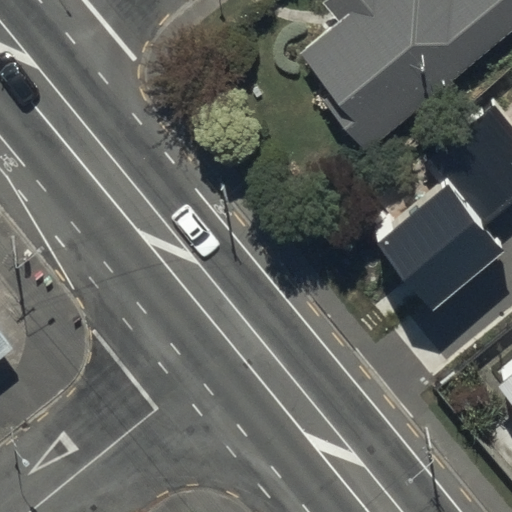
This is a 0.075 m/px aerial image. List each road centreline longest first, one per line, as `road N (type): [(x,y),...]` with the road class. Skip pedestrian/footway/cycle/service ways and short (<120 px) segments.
road 1 (secondary): [(243,338),(0,42)]
road 2 (residential): [(243,338),(30,511)]
road 3 (secondary): [(385,511),(243,338)]
